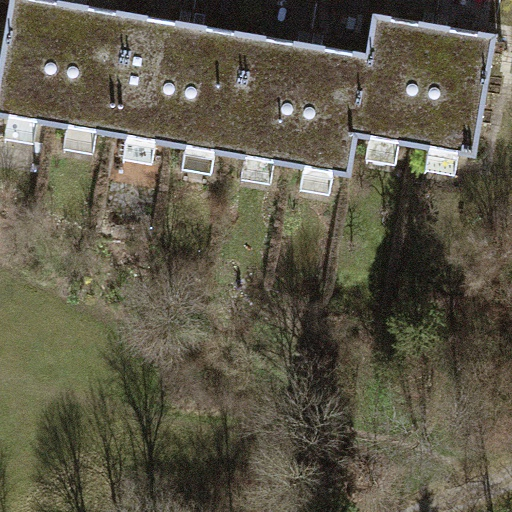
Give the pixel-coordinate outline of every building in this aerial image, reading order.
[(13,0),(0,81),(0,114),(55,123),(73,6),(33,0),(13,0)] [(55,123),(114,132),(132,16),(73,6),(55,123)] [(353,135),(413,145),(432,23),(373,14),(367,53),(353,135)] [(114,132),(172,142),(191,25),(132,16),(114,132)] [(413,145),(477,155),(496,34),(432,23),(413,145)] [(172,142),(231,151),(249,34),(191,25),(172,142)] [(231,151),(290,160),(308,44),(249,34),(231,151)] [(348,170),(353,135),(367,53),(308,44),(290,160),(348,170)]
